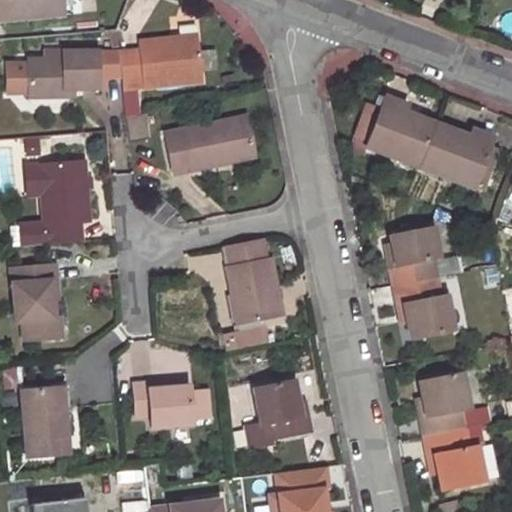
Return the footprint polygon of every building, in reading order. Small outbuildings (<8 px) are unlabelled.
[(0,0),(0,20),(56,17),(55,0),(0,0)] [(195,39),(137,44),(138,56),(119,58),(122,89),(199,82),(195,39)] [(96,90),(94,52),(59,53),(59,60),(24,60),(25,98),(61,98),(61,91),(72,91),(96,90)] [(404,103),(380,94),(378,101),(401,110),(404,103)] [(401,110),(378,101),(374,111),(365,136),(361,145),(417,167),(434,123),(401,110)] [(362,106),(353,131),(365,136),(374,111),(362,106)] [(126,117),(130,141),(149,139),(145,114),(126,117)] [(246,117),(165,134),(171,166),(188,163),(189,167),(224,160),(223,154),(252,149),(246,117)] [(473,188),(490,144),(467,135),(434,123),(417,167),(473,188)] [(490,144),(492,138),(469,129),(467,135),(490,144)] [(490,144),(473,188),(480,190),(496,147),(490,144)] [(223,154),(224,160),(253,154),(252,149),(223,154)] [(85,222),(80,163),(36,166),(41,245),(78,242),(76,223),(85,222)] [(433,226),(389,234),(391,243),(396,265),(390,266),(394,286),(437,277),(433,260),(440,258),(433,226)] [(217,268),(229,327),(273,317),(260,258),(256,259),(251,240),(217,247),(221,267),(217,268)] [(385,245),(390,266),(396,265),(391,243),(385,245)] [(51,265),(6,269),(11,323),(18,322),(19,342),(57,340),(56,320),(50,320),(49,301),(48,283),(53,283),(51,265)] [(408,322),(411,338),(454,330),(446,294),(441,295),(437,277),(394,286),(398,304),(403,303),(408,322)] [(403,303),(398,304),(402,323),(408,322),(403,303)] [(469,408),(462,373),(419,380),(422,398),(426,415),(421,416),(424,436),(466,428),(463,410),(469,408)] [(293,406),(288,382),(249,390),(256,427),(262,425),(266,443),(306,436),(302,418),(296,419),(293,406)] [(189,425),(185,387),(162,389),(147,390),(146,385),(131,386),(134,418),(146,417),(147,428),(189,425)] [(238,424),(254,422),(248,385),(233,387),(238,424)] [(21,462),(61,459),(58,421),(54,421),(51,392),(16,396),(21,462)] [(54,421),(58,421),(64,420),(61,392),(51,392),(54,421)] [(417,399),(421,416),(426,415),(422,398),(417,399)] [(296,419),(302,418),(299,404),(293,406),(296,419)] [(466,428),(489,423),(485,405),(469,408),(463,410),(466,428)] [(438,472),(442,490),(484,481),(499,478),(492,443),(470,447),(466,428),(424,436),(428,456),(434,455),(438,472)] [(434,455),(428,456),(431,473),(438,472),(434,455)] [(323,468),(275,474),(277,496),(279,511),(323,511),(321,491),(326,490),(323,468)] [(279,511),(277,496),(272,496),(274,511),(328,511),(326,490),(321,491),(323,511),(279,511)] [(84,511),(83,500),(29,505),(29,511),(84,511)] [(216,511),(216,501),(147,510),(147,511),(216,511)] [(436,507),(437,511),(453,511),(458,511),(455,501),(436,507)]
